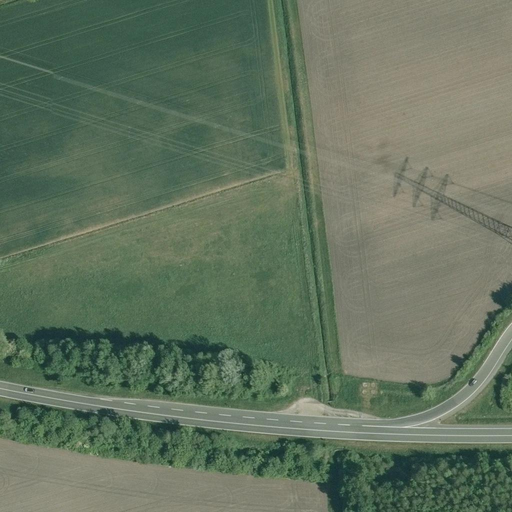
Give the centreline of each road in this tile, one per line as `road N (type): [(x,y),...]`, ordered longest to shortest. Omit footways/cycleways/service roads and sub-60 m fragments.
road 1 (trunk): [(0,388),(195,419),(360,433)]
road 2 (trunk): [(511,331),(457,400),(417,420),(360,433)]
road 3 (trunk): [(360,433),(511,435)]
